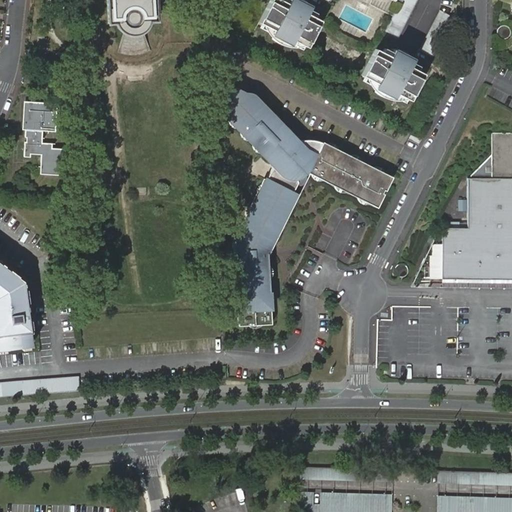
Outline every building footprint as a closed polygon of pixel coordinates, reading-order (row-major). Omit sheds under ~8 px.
[(158,21),(156,0),(106,0),(108,25),(115,24),(117,28),(121,32),(125,34),(130,36),(133,35),(135,35),(139,34),(145,32),(148,28),(149,25),(151,22),(158,21)] [(276,37),(288,44),(291,45),(292,43),(294,40),(304,45),(307,47),(321,20),(313,16),(307,13),(310,9),(290,0),(288,4),(283,1),(281,0),(273,0),(261,23),(265,25),(275,31),(273,34),(273,36),(276,37)] [(297,0),(290,0),(310,9),(310,7),(297,0)] [(398,39),(417,0),(399,0),(391,18),(384,32),(398,39)] [(431,56),(451,16),(438,9),(417,49),(431,56)] [(263,28),(273,34),(275,31),(265,25),(263,28)] [(499,26),(498,26),(497,27),(497,28),(496,28),(495,30),(495,31),(494,33),(494,34),(495,36),(496,38),(497,39),(499,41),(500,41),(501,41),(502,41),(505,41),(505,40),(506,40),(507,39),(508,38),(509,37),(509,36),(510,34),(510,32),(509,30),(509,29),(506,27),(505,26),(504,26),(503,26),(502,25),(499,26)] [(287,46),(288,44),(276,37),(274,40),(275,41),(276,42),(277,43),(279,44),(280,44),(283,46),(284,46),(286,46),(287,46)] [(294,40),(292,43),(302,48),(304,45),(294,40)] [(378,90),(390,97),(392,98),(393,96),(395,92),(406,98),(409,100),(423,73),(414,69),(408,66),(409,62),(391,53),(390,56),(383,53),(376,49),(363,76),(366,78),(377,83),(375,87),(374,88),(378,90)] [(393,49),(391,53),(409,62),(411,58),(393,49)] [(224,107),(274,159),(233,237),(237,320),(271,318),(268,244),(296,189),(294,187),(299,176),(305,173),(304,167),(306,163),(309,164),(308,166),(378,202),(394,171),(324,136),(316,135),(308,134),(299,135),(256,89),(250,94),(246,88),(246,87),(227,77),(222,85),(227,87),(225,96),(227,104),(224,107)] [(364,82),(375,87),(377,83),(366,78),(364,82)] [(388,100),(390,97),(378,90),(376,94),(378,96),(379,97),(384,100),(386,100),(388,100)] [(395,92),(393,96),(404,102),(406,98),(395,92)] [(20,135),(19,149),(26,149),(26,147),(38,148),(36,165),(61,166),(61,154),(64,154),(65,141),(47,140),(47,137),(39,136),(39,124),(50,125),(52,97),(23,95),(20,131),(22,131),(22,135),(20,135)] [(491,151),(480,163),(492,163),(508,133),(492,133),(491,151)] [(511,133),(508,133),(492,163),(511,163),(511,133)] [(511,163),(492,163),(480,163),(470,173),(470,177),(467,177),(466,227),(442,227),(442,244),(442,278),(511,278),(511,163)] [(442,278),(442,244),(433,244),(432,255),(430,256),(430,278),(442,278)] [(0,347),(31,344),(29,329),(27,312),(25,304),(24,296),(22,279),(0,262),(0,347)] [(407,277),(409,274),(409,273),(409,272),(409,271),(409,269),(408,268),(407,267),(407,266),(405,265),(403,265),(401,265),(399,265),(397,266),(395,268),(395,269),(395,272),(395,274),(397,277),(397,278),(400,279),(403,279),(405,279),(407,277)] [(511,278),(442,278),(442,286),(511,287),(511,278)] [(0,398),(79,392),(81,391),(79,374),(0,381),(0,398)] [(302,511),(333,511),(392,511),(393,487),(394,469),(304,465),(302,511)] [(511,511),(511,474),(440,471),(439,489),(438,511),(511,511)]
